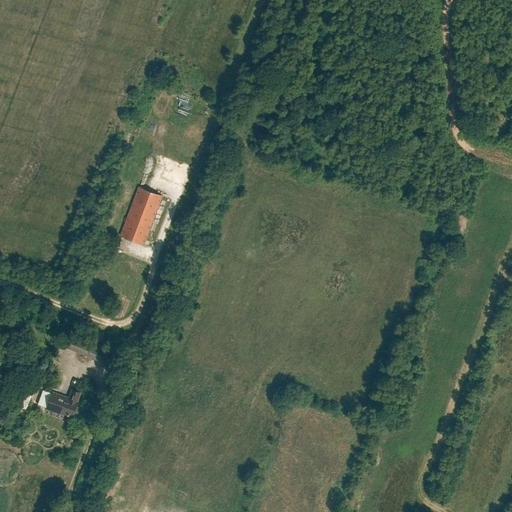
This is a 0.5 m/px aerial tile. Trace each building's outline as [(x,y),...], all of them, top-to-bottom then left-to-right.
[(143,244),(162,196),(139,187),(121,235),(143,244)] [(105,363),(107,358),(109,352),(92,344),(69,335),(64,347),(105,363)] [(26,409),(35,384),(25,381),(15,405),(26,409)] [(78,401),(81,392),(71,389),(68,398),(53,392),(47,409),(72,418),(78,401)] [(158,504),(187,434),(175,429),(146,499),(158,504)] [(120,492),(131,496),(141,470),(130,466),(120,492)]
